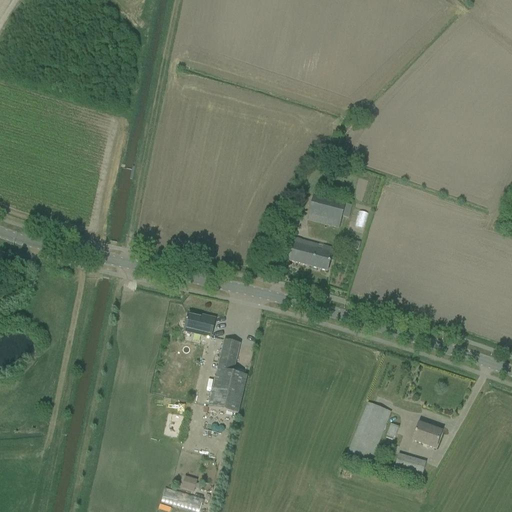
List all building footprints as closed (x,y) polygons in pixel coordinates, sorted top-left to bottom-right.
[(348,219),(351,207),(313,196),(307,222),(338,230),(341,217),(348,219)] [(362,214),(359,230),(369,231),(371,215),(362,214)] [(327,272),(330,263),(333,249),(323,247),(323,248),(300,242),(301,240),(294,238),(290,252),(288,262),(327,272)] [(358,250),(360,243),(345,239),(343,246),(358,250)] [(187,322),(184,332),(211,339),(215,321),(200,317),(200,319),(188,316),(187,321),(186,320),(186,322),(187,322)] [(246,377),(233,374),(240,345),(224,341),(222,351),(217,370),(209,408),(238,415),(246,377)] [(368,469),(391,413),(367,404),(345,460),(368,469)] [(435,450),(438,442),(442,433),(419,424),(412,442),(435,450)] [(398,429),(391,425),(385,439),(392,441),(393,438),(394,438),(398,429)] [(419,484),(425,465),(425,463),(390,453),(384,473),(419,484)] [(184,477),(181,490),(193,494),(197,481),(184,477)]
